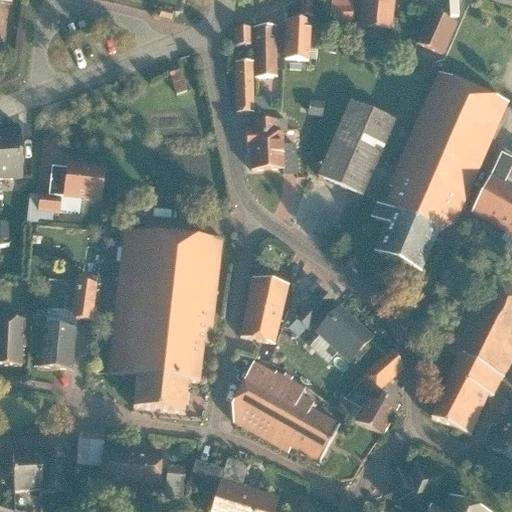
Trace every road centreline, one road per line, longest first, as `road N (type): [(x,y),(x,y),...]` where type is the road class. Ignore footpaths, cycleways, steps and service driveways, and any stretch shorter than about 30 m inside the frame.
road 1 (residential): [(258,218),(392,315),(412,352),(424,431)]
road 2 (residential): [(215,30),(0,108)]
road 3 (residential): [(215,434),(258,218)]
road 4 (residential): [(215,30),(214,73),(239,184),(258,218)]
road 5 (residential): [(215,434),(356,504)]
